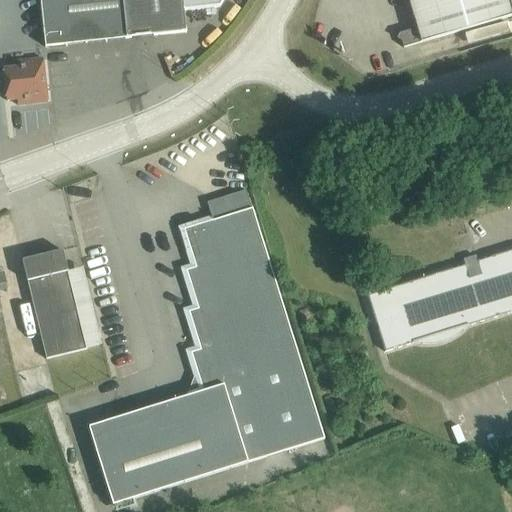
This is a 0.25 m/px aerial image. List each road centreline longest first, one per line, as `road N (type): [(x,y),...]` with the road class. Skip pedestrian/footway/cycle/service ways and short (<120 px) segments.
road 1 (residential): [(0,181),(172,113),(256,45)]
road 2 (residential): [(256,45),(309,102),(368,114),(511,67)]
